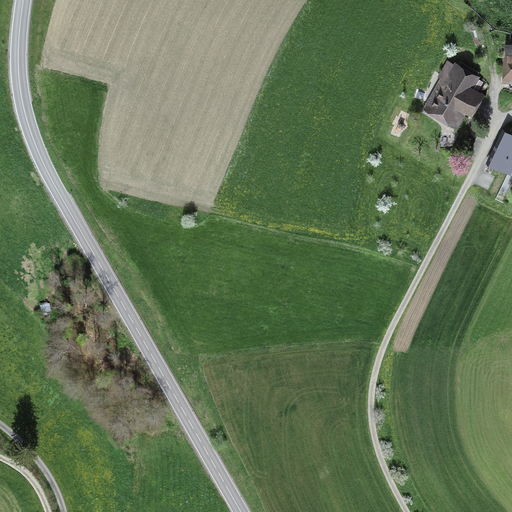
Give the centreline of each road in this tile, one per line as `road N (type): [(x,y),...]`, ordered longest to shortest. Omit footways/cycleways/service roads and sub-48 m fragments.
road 1 (tertiary): [(241,511),(42,162),(19,83),(23,0)]
road 2 (residential): [(409,511),(374,433),(368,392),(384,339),(470,184),(494,121),(511,115)]
